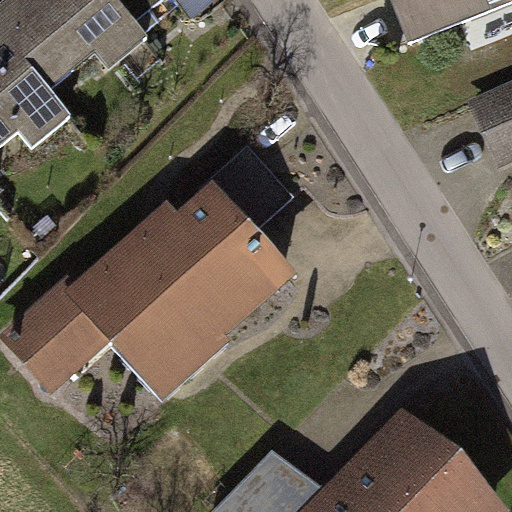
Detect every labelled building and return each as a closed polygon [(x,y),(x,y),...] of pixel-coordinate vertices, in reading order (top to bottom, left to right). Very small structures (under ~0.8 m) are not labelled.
[(17,0),(0,15),(0,21),(8,30),(0,37),(0,221),(24,201),(0,174),(0,172),(34,142),(50,159),(94,120),(73,97),(118,57),(138,78),(177,43),(155,18),(175,0),(17,0)] [(511,0),(410,0),(431,44),(511,7),(511,0)] [(511,87),(478,103),(505,163),(511,160),(511,87)] [(184,398),(321,273),(241,186),(205,218),(189,200),(95,284),(84,272),(18,332),(72,390),(129,338),(184,398)] [(511,511),(511,502),(414,410),(336,492),(287,446),(227,510),(228,511),(511,511)]
